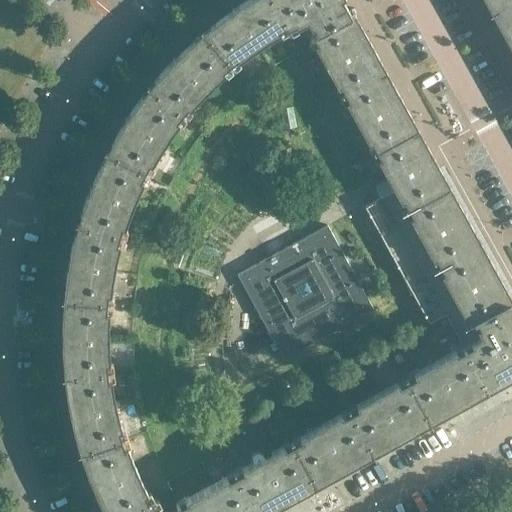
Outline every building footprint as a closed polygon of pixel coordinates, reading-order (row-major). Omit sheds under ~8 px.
[(278,29),(285,26),(288,33),(289,32),(271,0),(244,0),(242,1),(231,9),(222,15),(201,32),(231,68),(233,67),(230,63),(235,59),(238,62),(249,53),(268,40),(280,33),(278,29)] [(271,0),(289,32),(290,31),(288,28),(294,24),(296,28),(307,22),(311,29),(312,29),(311,28),(317,25),(320,31),(350,15),(342,0),(271,0)] [(511,0),(483,0),(491,13),(511,1),(511,0)] [(511,1),(491,13),(511,51),(511,1)] [(386,71),(354,13),(350,15),(320,31),(310,37),(311,40),(315,38),(318,44),(314,46),(338,88),(341,86),(345,93),(341,95),(342,96),(386,71)] [(214,83),(225,73),(222,70),(228,65),(230,69),(231,68),(201,32),(182,49),(173,57),(164,68),(147,87),(184,116),(185,115),(181,113),(186,107),(189,110),(198,99),(214,83)] [(417,128),(386,71),(342,96),(342,97),(346,95),(350,101),(346,103),(369,145),(373,143),(376,149),(373,152),(373,153),(417,128)] [(170,134),(179,123),(176,120),(180,114),(183,117),(184,116),(147,87),(132,107),(118,129),(105,152),(147,173),(148,172),(144,170),(147,164),(151,166),(158,153),(170,134)] [(431,154),(417,128),(373,153),(374,154),(378,152),(381,159),(378,161),(387,178),(391,184),(377,192),(381,197),(364,206),(429,323),(445,314),(502,282),(431,154)] [(129,215),(137,194),(143,181),(139,179),(143,173),(146,175),(147,173),(105,152),(94,176),(85,199),(76,223),(122,237),(122,236),(118,234),(121,228),(124,229),(129,215)] [(112,280),(116,258),(119,244),(115,243),(118,237),(122,238),(122,237),(76,223),(70,248),(68,260),(62,299),(109,303),(109,302),(105,301),(106,294),(110,294),(112,280)] [(364,292),(346,260),(327,225),(288,246),(276,252),(276,253),(237,274),(283,358),(360,316),(373,308),(364,292)] [(511,308),(510,304),(511,302),(511,299),(502,282),(445,314),(463,346),(487,390),(511,376),(511,308)] [(108,349),(108,337),(108,326),(109,312),(104,312),(105,305),(109,305),(109,303),(62,299),(61,325),(62,351),(63,377),(110,371),(110,370),(106,371),(105,364),(109,363),(108,349)] [(487,390),(463,346),(462,347),(464,351),(457,354),(455,350),(413,374),(415,377),(409,381),(407,377),(405,378),(430,422),(487,390)] [(118,416),(116,405),(113,394),(111,380),(107,380),(106,373),(110,373),(110,371),(63,377),(67,402),(72,427),(79,452),(124,438),(124,436),(120,438),(118,431),(122,430),(118,416)] [(430,422),(405,378),(404,379),(406,382),(400,386),(397,382),(355,405),(357,409),(351,412),(349,409),(348,409),(372,454),(430,422)] [(372,454),(348,409),(347,410),(349,414),(343,417),(341,413),(299,437),(301,440),(294,444),(292,440),(291,441),(315,485),(372,454)] [(141,480),(137,470),(132,460),(127,446),(123,448),(121,441),(125,439),(124,438),(79,452),(88,477),(94,490),(99,500),(104,511),(127,511),(147,501),(144,495),(147,493),(141,480)] [(315,485),(291,441),(290,442),(292,445),(285,449),(283,445),(263,456),(262,454),(261,453),(260,452),(259,451),(257,451),(256,451),(255,451),(254,452),(252,453),(251,455),(251,456),(251,457),(251,458),(251,459),(253,462),(241,468),(243,472),(237,476),(235,472),(234,472),(255,511),(266,511),(285,502),(315,485)] [(255,511),(234,472),(233,473),(235,477),(229,480),(227,476),(184,500),(187,503),(180,507),(178,503),(175,505),(179,511),(255,511)] [(161,511),(158,506),(155,508),(151,502),(155,500),(154,498),(147,501),(127,511),(161,511)]
